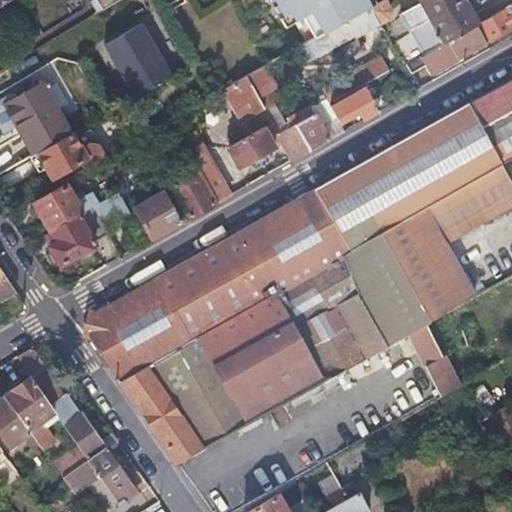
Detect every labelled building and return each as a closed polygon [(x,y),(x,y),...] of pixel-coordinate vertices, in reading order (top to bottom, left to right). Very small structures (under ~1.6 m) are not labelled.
[(272,0),(287,25),(294,21),(304,15),(316,35),(378,0),(272,0)] [(323,58),(344,46),(365,34),(389,19),(391,10),(385,0),(382,0),(312,40),(323,58)] [(410,29),(413,28),(461,0),(417,0),(419,2),(401,13),(410,29)] [(426,51),(477,22),(478,21),(466,0),(461,0),(413,28),(426,51)] [(477,22),(487,41),(511,26),(511,15),(509,11),(506,5),(478,21),(477,22)] [(487,41),(477,22),(426,51),(421,54),(427,65),(431,73),(487,41)] [(410,75),(427,65),(421,54),(404,64),(410,75)] [(387,69),(379,55),(326,87),(333,100),(387,69)] [(232,141),(233,144),(234,146),(230,148),(240,169),(277,149),(272,139),(280,135),(248,76),(224,89),(241,122),(238,124),(244,134),(232,141)] [(359,111),(361,114),(363,118),(379,109),(376,104),(388,96),(378,79),(332,105),(336,113),(340,121),(359,111)] [(408,336),(424,327),(475,298),(447,247),(511,209),(511,185),(503,168),(511,162),(511,80),(97,308),(91,338),(92,340),(176,464),(408,336)] [(27,159),(61,141),(34,89),(0,108),(0,122),(22,162),(27,159)] [(332,105),(315,115),(319,122),(336,113),(332,105)] [(315,115),(296,126),(309,148),(328,137),(319,122),(315,115)] [(296,126),(280,135),(292,158),(309,148),(296,126)] [(75,166),(61,141),(27,159),(41,185),(75,166)] [(126,145),(121,147),(116,150),(131,175),(140,170),(126,145)] [(190,151),(201,170),(218,200),(230,194),(203,145),(190,151)] [(218,200),(201,170),(170,187),(187,218),(218,200)] [(51,230),(92,207),(100,203),(93,191),(76,200),(67,182),(35,200),(51,230)] [(181,221),(173,205),(164,190),(134,208),(151,239),(181,221)] [(92,207),(103,226),(127,213),(117,194),(100,203),(92,207)] [(103,226),(92,207),(51,230),(47,233),(54,245),(50,247),(60,264),(96,243),(95,240),(107,232),(103,226)] [(0,299),(1,300),(16,291),(0,266),(0,299)] [(442,357),(424,327),(408,336),(425,367),(442,357)] [(16,355),(31,377),(60,417),(79,445),(89,459),(109,445),(117,440),(111,432),(100,439),(74,402),(69,396),(66,392),(64,393),(30,348),(16,355)] [(460,386),(442,357),(425,367),(430,374),(442,396),(457,388),(460,386)] [(4,396),(31,436),(43,452),(56,442),(46,427),(60,417),(31,377),(4,396)] [(467,405),(457,388),(442,396),(452,413),(467,405)] [(74,393),(69,396),(74,402),(78,399),(74,393)] [(0,432),(12,449),(31,436),(4,396),(0,398),(0,428),(1,430),(0,430),(0,432)] [(511,429),(511,407),(510,405),(492,416),(503,435),(511,429)] [(51,464),(61,478),(89,459),(79,445),(51,464)] [(117,500),(122,508),(124,508),(125,508),(127,506),(128,502),(124,495),(137,485),(109,445),(89,459),(98,470),(114,493),(118,499),(117,500)] [(0,471),(9,465),(0,452),(0,471)] [(61,478),(69,490),(87,478),(98,470),(89,459),(61,478)] [(103,501),(114,493),(98,470),(87,478),(103,501)] [(349,498),(361,492),(353,479),(342,486),(349,498)] [(327,495),(333,507),(349,498),(342,486),(327,495)] [(333,507),(324,511),(365,511),(371,509),(361,492),(349,498),(333,507)] [(289,511),(280,494),(248,511),(289,511)]
